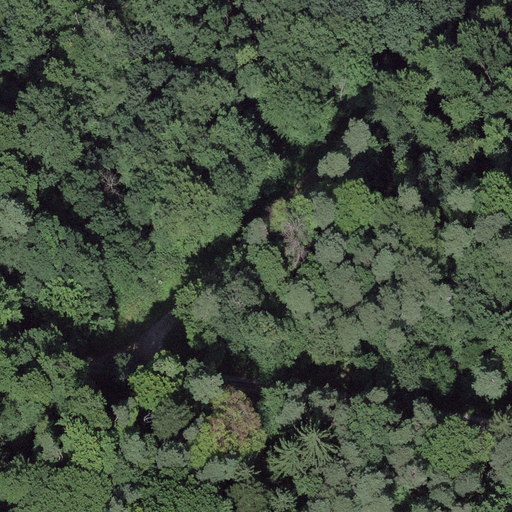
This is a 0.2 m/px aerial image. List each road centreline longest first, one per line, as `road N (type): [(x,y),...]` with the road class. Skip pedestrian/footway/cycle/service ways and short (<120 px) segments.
road 1 (track): [(511,4),(177,308),(141,356),(150,373),(186,381),(511,416)]
road 2 (track): [(0,360),(150,373)]
